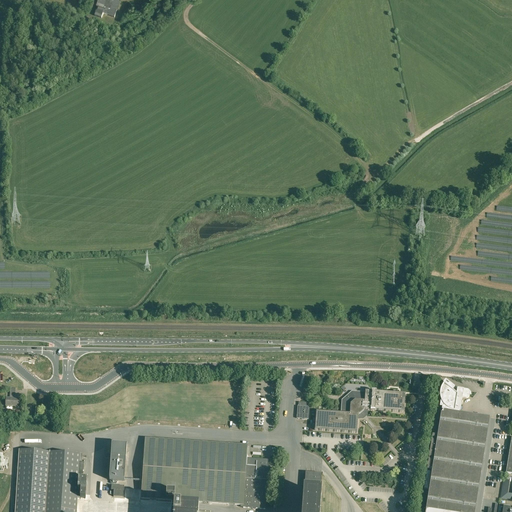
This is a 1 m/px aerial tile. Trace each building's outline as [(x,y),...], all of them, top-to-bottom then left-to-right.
[(97,0),(96,4),(98,5),(94,16),(101,19),(103,14),(114,18),(120,0),(97,0)] [(425,511),(474,511),(489,418),(460,413),(462,398),(465,399),(467,399),(468,398),(469,397),(470,396),(469,394),(468,392),(463,391),(458,390),(457,391),(454,388),(445,381),(443,384),(443,385),(440,407),(442,408),(442,410),(441,410),(438,410),(436,419),(440,419),(437,435),(432,434),(427,469),(432,470),(426,510),(425,511)] [(315,430),(357,433),(358,417),(362,418),(366,414),(366,410),(404,413),(405,394),(365,391),(365,393),(352,392),(342,400),(341,413),(316,412),(315,430)] [(32,392),(31,400),(38,401),(39,393),(32,392)] [(5,406),(19,407),(20,399),(13,398),(13,396),(10,395),(10,398),(6,398),(5,406)] [(297,418),(309,419),(309,407),(309,403),(299,402),(298,406),(297,418)] [(243,508),(265,509),(269,460),(246,459),(247,446),(145,439),(141,498),(243,505),(243,508)] [(112,445),(109,480),(124,481),(127,446),(112,445)] [(255,456),(263,456),(263,447),(255,447),(255,456)] [(15,511),(76,511),(78,498),(86,499),(87,480),(83,479),(83,473),(84,471),(84,463),(80,463),(80,454),(19,450),(15,511)] [(318,511),(321,474),(306,473),(304,496),(303,496),(302,511),(318,511)] [(113,497),(123,498),(124,486),(112,485),(111,490),(114,490),(113,497)]
